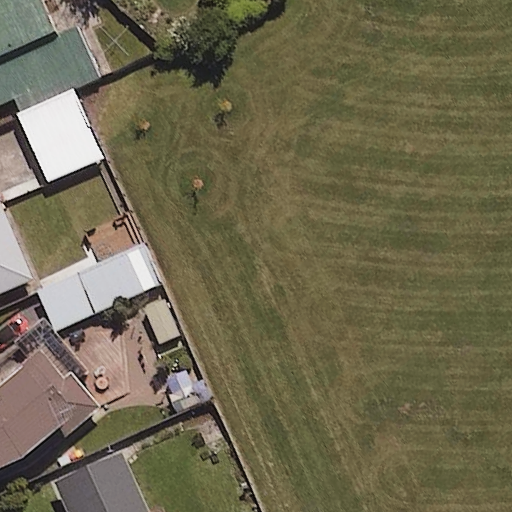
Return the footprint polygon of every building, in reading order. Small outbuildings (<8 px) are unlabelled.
[(0,0),(0,113),(18,107),(23,119),(102,87),(84,41),(63,49),(44,0),(0,0)] [(82,141),(68,104),(24,122),(39,158),(82,141)] [(0,303),(37,288),(0,199),(0,303)] [(165,290),(147,251),(43,297),(60,336),(165,290)] [(0,487),(34,471),(101,414),(45,356),(0,395),(0,487)] [(148,511),(127,465),(60,495),(67,511),(148,511)]
